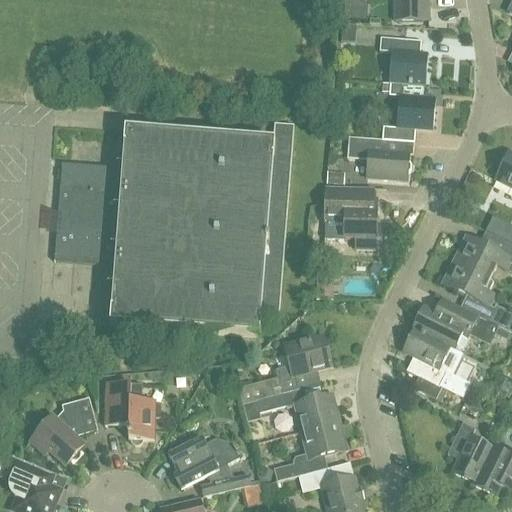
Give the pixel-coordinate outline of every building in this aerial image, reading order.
[(343,0),(342,21),(365,23),(366,7),(359,6),(359,0),(343,0)] [(394,0),(395,9),(419,9),(418,0),(394,0)] [(480,10),(486,46),(497,44),(491,8),(480,10)] [(390,85),(391,85),(426,88),(429,56),(421,55),(422,44),(381,41),(380,54),(392,55),(390,85)] [(426,88),(391,85),(391,95),(392,95),(402,95),(401,100),(400,100),(397,132),(434,134),(436,100),(431,99),(431,88),(426,88)] [(0,122),(25,122),(25,101),(0,101),(0,122)] [(56,234),(54,263),(114,268),(110,323),(110,328),(151,331),(260,339),(261,324),(279,325),(292,161),(294,128),(274,126),(273,144),(215,140),(125,133),(124,143),(122,171),(70,167),(61,166),(60,173),(57,173),(56,181),(60,182),(59,198),(58,216),(56,234)] [(368,163),(367,181),(406,184),(407,176),(410,174),(411,168),(408,165),(409,158),(398,157),(399,145),(348,140),(347,162),(368,163)] [(511,155),(509,154),(495,183),(511,191),(511,155)] [(345,216),(345,242),(356,242),(356,253),(376,253),(377,203),(373,203),(373,191),(326,191),(326,216),(345,216)] [(511,262),(466,240),(454,263),(490,281),(497,267),(508,273),(511,274),(511,262)] [(490,281),(454,263),(443,286),(489,309),(495,298),(494,297),(495,296),(489,293),(493,284),(490,281)] [(317,301),(333,301),(333,278),(317,278),(317,301)] [(449,350),(449,351),(454,354),(455,353),(458,354),(458,353),(462,352),(471,335),(480,340),(488,324),(442,302),(435,316),(423,310),(412,332),(415,333),(449,350)] [(511,315),(497,308),(488,325),(511,336),(511,315)] [(449,350),(415,333),(404,355),(414,360),(407,374),(419,379),(440,390),(447,376),(439,372),(449,351),(449,350)] [(242,408),(302,392),(302,391),(298,392),(295,379),(331,370),(323,339),(284,349),(290,369),(275,373),(278,384),(238,394),(242,408)] [(419,379),(413,391),(437,402),(443,391),(440,390),(419,379)] [(142,387),(106,386),(105,429),(129,429),(129,432),(128,432),(127,437),(129,437),(129,443),(132,443),(133,446),(135,449),(139,449),(142,447),(143,443),(154,443),(155,420),(160,420),(160,407),(156,407),(156,403),(142,403),(142,387)] [(305,406),(302,392),(242,408),(243,413),(244,412),(247,425),(260,422),(260,416),(286,409),(287,410),(295,408),(305,406)] [(333,398),(305,406),(295,408),(302,436),(340,426),(333,398)] [(30,443),(46,457),(49,453),(66,469),(84,449),(74,439),(77,436),(84,434),(85,437),(98,434),(89,401),(62,409),(63,414),(56,423),(52,419),(30,443)] [(340,426),(302,436),(308,457),(296,460),(293,465),(294,468),(274,473),(278,485),(300,480),(326,473),(323,460),(347,453),(340,426)] [(474,488),(492,451),(471,440),(473,436),(461,430),(448,457),(459,463),(453,475),(475,486),(474,488)] [(235,481),(228,467),(240,461),(232,446),(216,441),(205,447),(202,440),(168,457),(178,476),(174,478),(182,493),(208,480),(211,487),(201,489),(204,501),(251,489),(249,478),(235,481)] [(511,460),(492,451),(474,488),(496,499),(503,485),(511,489),(511,460)] [(52,511),(57,501),(61,492),(49,487),(54,477),(10,458),(1,479),(11,483),(10,486),(10,490),(11,493),(13,496),(15,499),(16,499),(10,511),(12,511),(52,511)] [(330,472),(326,473),(300,480),(304,495),(323,490),(328,511),(362,511),(354,481),(334,486),(330,472)] [(246,491),(250,506),(263,502),(260,488),(246,491)] [(201,511),(199,502),(161,511),(201,511)]
